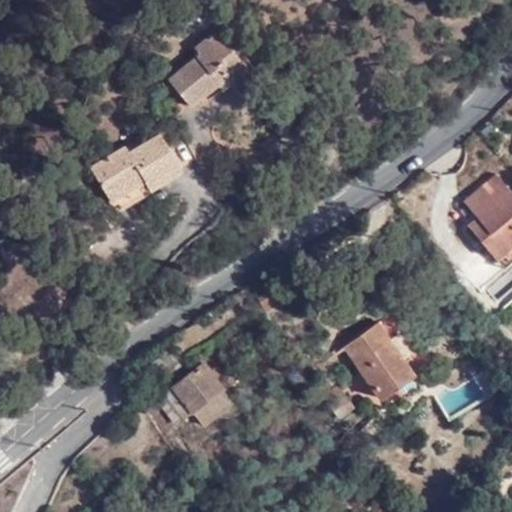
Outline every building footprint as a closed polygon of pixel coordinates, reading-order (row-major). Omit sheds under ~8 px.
[(210,67),(217,75),(225,85),(249,67),(237,53),(231,57),(220,43),(224,39),(211,24),(201,33),(193,25),(178,38),(184,46),(155,69),(176,94),(201,74),(210,67)] [(208,82),(217,75),(210,67),(201,74),(208,82)] [(79,163),(99,195),(133,174),(138,183),(170,163),(149,127),(118,147),(112,141),(79,163)] [(105,205),(138,183),(133,174),(99,195),(105,205)] [(481,243),(495,260),(511,245),(511,198),(494,175),(463,200),(477,216),(491,234),(481,243)] [(467,225),(481,243),(491,234),(477,216),(467,225)] [(511,263),(511,245),(495,260),(504,270),(511,263)] [(280,275),(261,292),(270,305),(272,307),(293,290),(280,275)] [(270,305),(261,292),(258,287),(234,304),(247,321),(270,305)] [(374,315),(341,340),(377,390),(411,365),(374,315)] [(177,345),(146,366),(152,377),(184,355),(177,345)] [(193,410),(203,424),(233,402),(201,362),(164,393),(183,417),(193,410)] [(449,422),(495,397),(481,372),(435,396),(449,422)] [(328,376),(316,385),(332,405),(343,395),(328,376)]
